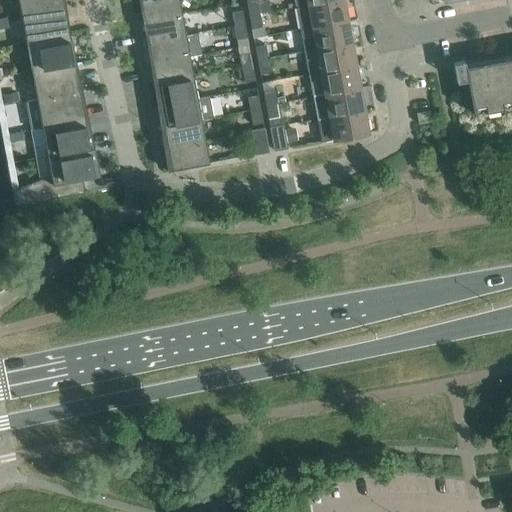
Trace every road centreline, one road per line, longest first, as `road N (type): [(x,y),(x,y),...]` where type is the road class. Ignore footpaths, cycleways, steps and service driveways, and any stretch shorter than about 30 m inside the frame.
road 1 (residential): [(384,39),(404,135),(280,190),(187,189),(131,173),(98,0)]
road 2 (secondary): [(511,277),(0,383)]
road 3 (secondary): [(0,424),(511,318)]
road 4 (residential): [(384,39),(511,13)]
